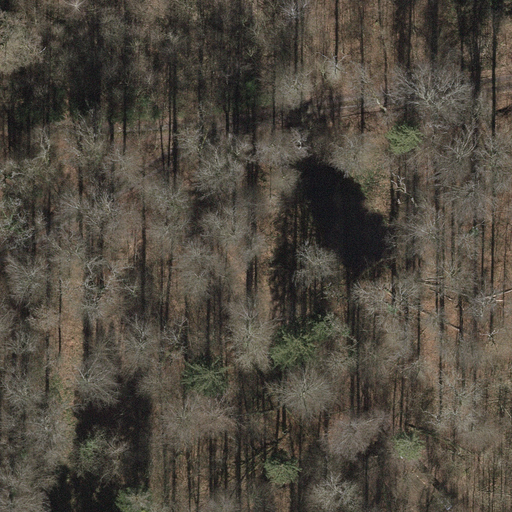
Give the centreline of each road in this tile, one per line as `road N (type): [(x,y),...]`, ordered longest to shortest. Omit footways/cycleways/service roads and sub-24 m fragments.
road 1 (track): [(511,85),(236,131),(52,131),(0,123)]
road 2 (track): [(236,131),(0,250)]
